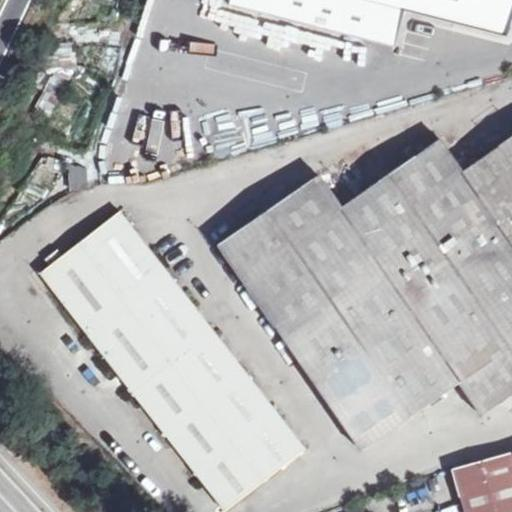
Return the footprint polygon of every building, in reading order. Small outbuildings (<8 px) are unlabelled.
[(230,0),(226,17),(247,22),(252,0),(230,0)] [(511,0),(252,0),(247,22),(392,58),(402,24),(501,48),(511,0)] [(224,244),(368,450),(463,383),(486,415),(511,396),(511,140),(464,174),(440,143),(341,211),(318,178),(224,244)] [(69,166),(69,187),(87,187),(87,166),(69,166)] [(307,445),(285,416),(120,211),(41,273),(227,508),(308,446),(307,445)] [(511,511),(511,469),(462,483),(470,511),(511,511)]
